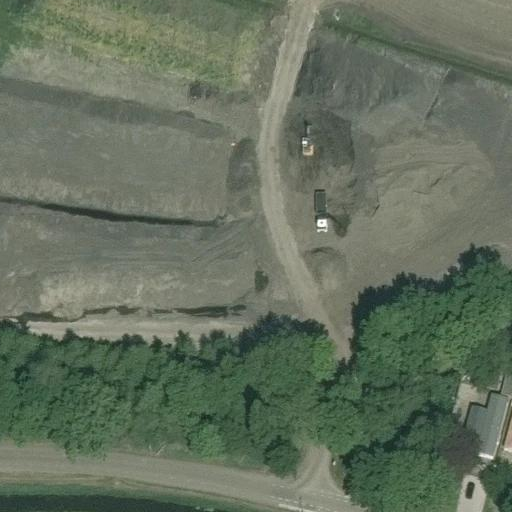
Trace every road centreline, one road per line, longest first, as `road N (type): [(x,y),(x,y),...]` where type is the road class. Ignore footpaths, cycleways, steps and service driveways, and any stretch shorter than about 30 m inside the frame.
road 1 (unclassified): [(0,464),(130,469),(306,502)]
road 2 (unclassified): [(306,502),(324,439),(350,394),(371,375),(511,310)]
